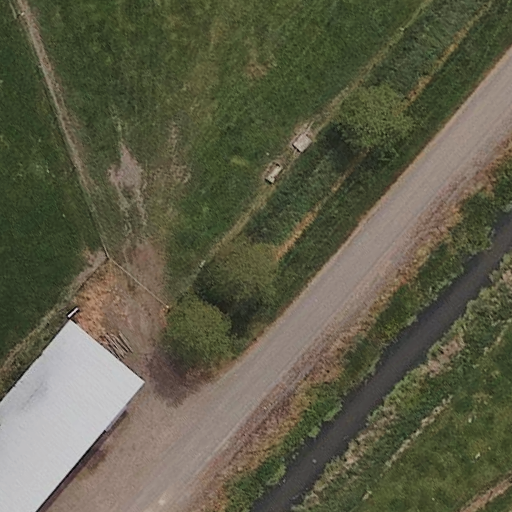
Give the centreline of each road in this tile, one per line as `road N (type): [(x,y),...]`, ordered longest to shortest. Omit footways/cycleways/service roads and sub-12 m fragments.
road 1 (unclassified): [(193,453),(511,82)]
road 2 (unclassified): [(32,0),(193,453)]
